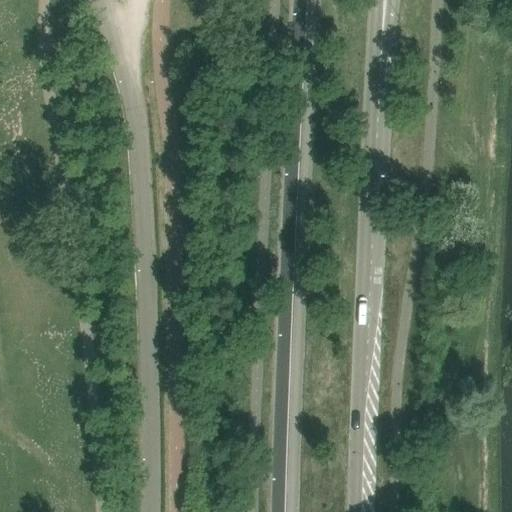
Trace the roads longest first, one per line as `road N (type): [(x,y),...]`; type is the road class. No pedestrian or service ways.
road 1 (unclassified): [(143,511),(148,363),(140,156),(110,0)]
road 2 (secondary): [(357,511),(380,0)]
road 3 (secondary): [(306,0),(289,511)]
